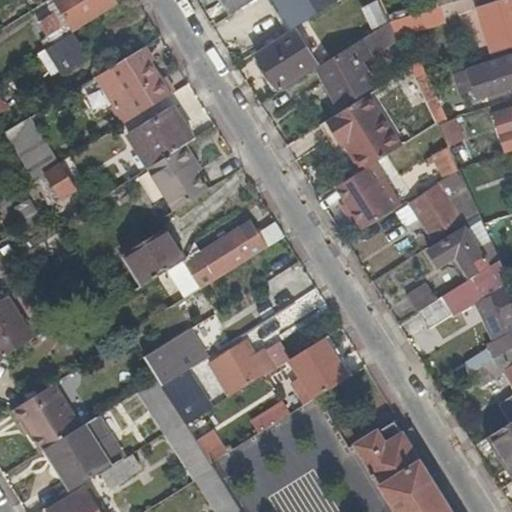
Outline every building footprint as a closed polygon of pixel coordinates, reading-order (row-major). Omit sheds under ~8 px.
[(54,0),(75,32),(118,5),(115,0),(54,0)] [(223,0),(232,15),(254,0),(223,0)] [(276,0),(294,27),(336,0),(276,0)] [(511,0),(509,0),(479,10),(490,42),(511,33),(511,0)] [(372,26),(387,23),(383,5),(368,9),(372,26)] [(392,22),(398,35),(447,20),(442,7),(392,22)] [(42,28),(49,40),(64,30),(57,18),(42,28)] [(392,22),(373,33),(380,47),(400,39),(398,35),(392,22)] [(258,53),(279,86),(316,62),(295,29),(258,53)] [(89,57),(73,33),(36,56),(49,77),(58,71),(61,75),(89,57)] [(511,48),(511,33),(490,42),(494,55),(511,48)] [(147,61),(153,58),(147,47),(142,49),(147,61)] [(356,48),(323,70),(345,105),(368,90),(359,76),(370,69),(356,48)] [(142,49),(99,76),(119,109),(128,124),(175,94),(166,79),(153,58),(147,61),(142,49)] [(511,57),(468,72),(474,90),(477,100),(491,95),(492,100),(504,96),(503,95),(502,89),(511,85),(511,57)] [(468,72),(454,77),(460,94),(474,90),(468,72)] [(175,94),(183,90),(173,75),(166,79),(175,94)] [(503,95),(511,92),(511,85),(502,89),(503,95)] [(0,93),(0,114),(10,110),(2,92),(0,93)] [(369,96),(330,121),(345,146),(350,143),(367,169),(376,164),(403,147),(369,96)] [(132,135),(153,168),(191,143),(197,140),(176,107),(132,135)] [(111,113),(121,128),(128,124),(119,109),(111,113)] [(443,125),(451,147),(468,141),(460,119),(443,125)] [(59,166),(29,120),(7,134),(8,136),(15,147),(27,167),(36,181),(59,166)] [(191,143),(153,168),(179,211),(211,191),(194,164),(201,160),(191,143)] [(27,167),(15,147),(4,153),(17,174),(27,167)] [(443,177),(456,171),(447,151),(434,156),(443,177)] [(367,169),(340,186),(366,229),(402,206),(376,164),(367,169)] [(63,168),(50,176),(65,201),(79,193),(63,168)] [(461,169),(454,173),(476,219),(483,215),(461,169)] [(453,174),(442,181),(445,187),(455,182),(453,174)] [(467,221),(445,187),(415,204),(436,239),(467,221)] [(504,260),(485,219),(432,253),(442,268),(458,258),(472,280),(476,277),(504,260)] [(212,266),(226,291),(294,247),(286,235),(270,246),(262,234),(212,266)] [(131,266),(145,289),(191,260),(176,237),(131,266)] [(197,269),(194,271),(212,301),(213,300),(226,291),(212,266),(203,252),(194,258),(191,260),(197,269)] [(145,289),(150,298),(194,271),(197,269),(191,260),(145,289)] [(511,276),(504,260),(476,277),(483,291),(497,284),(499,287),(492,291),(511,330),(511,276)] [(475,295),(483,291),(476,277),(472,280),(455,290),(461,303),(475,295)] [(411,297),(421,311),(440,299),(432,284),(411,297)] [(483,291),(475,295),(504,350),(511,344),(511,330),(492,291),(499,287),(497,284),(483,291)] [(421,311),(433,330),(452,318),(450,314),(463,306),(461,303),(455,290),(440,299),(421,311)] [(8,297),(0,302),(0,363),(0,364),(36,341),(8,297)] [(212,301),(200,308),(213,329),(225,321),(213,300),(212,301)] [(217,369),(199,342),(155,369),(165,385),(173,397),(193,385),(199,381),(217,369)] [(511,344),(504,350),(475,367),(483,380),(506,367),(511,377),(511,392),(499,399),(511,420),(511,419),(511,344)] [(293,376),(317,414),(359,388),(335,350),(293,376)] [(224,375),(245,407),(286,381),(274,363),(267,367),(258,353),(224,375)] [(224,420),(199,381),(193,385),(173,397),(193,430),(197,437),(224,420)] [(165,385),(146,397),(174,441),(193,430),(173,397),(165,385)] [(59,390),(17,418),(26,434),(31,431),(38,442),(49,459),(52,457),(88,434),(59,390)] [(283,400),(251,421),(260,434),(292,414),(283,400)] [(511,424),(495,436),(511,462),(511,424)] [(88,434),(52,457),(79,500),(91,492),(130,468),(102,425),(88,434)] [(193,430),(174,441),(204,487),(222,475),(197,437),(193,430)] [(31,431),(26,434),(33,445),(38,442),(31,431)] [(456,511),(450,502),(406,432),(368,456),(366,457),(399,511),(456,511)] [(204,487),(201,488),(216,511),(245,511),(222,475),(204,487)] [(79,500),(59,511),(103,511),(91,492),(79,500)]
